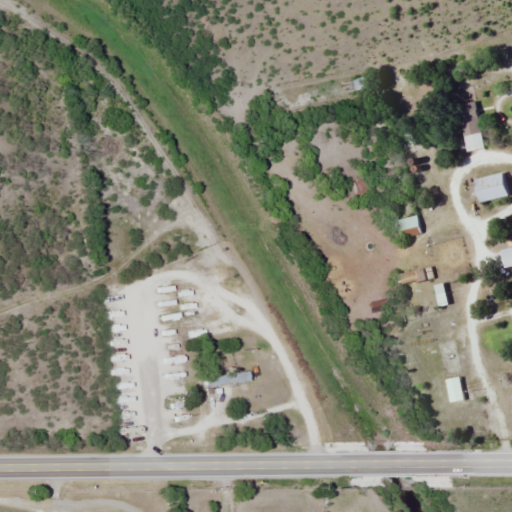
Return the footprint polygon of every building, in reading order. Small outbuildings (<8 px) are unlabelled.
[(469,151),(488,147),(477,101),(459,105),(469,151)] [(511,199),(511,176),(481,176),(481,199),(511,199)] [(398,220),(403,238),(423,232),(418,215),(398,220)] [(451,304),(447,283),(437,285),(440,306),(451,304)] [(227,383),(226,374),(204,377),(205,386),(227,383)]
